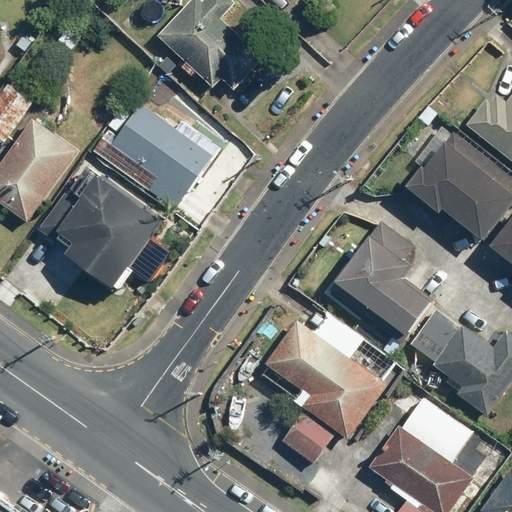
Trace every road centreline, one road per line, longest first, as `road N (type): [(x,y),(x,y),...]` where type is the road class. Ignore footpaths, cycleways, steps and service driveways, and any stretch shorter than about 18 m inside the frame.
road 1 (residential): [(113,447),(318,161),(459,0)]
road 2 (secondary): [(0,365),(113,447)]
